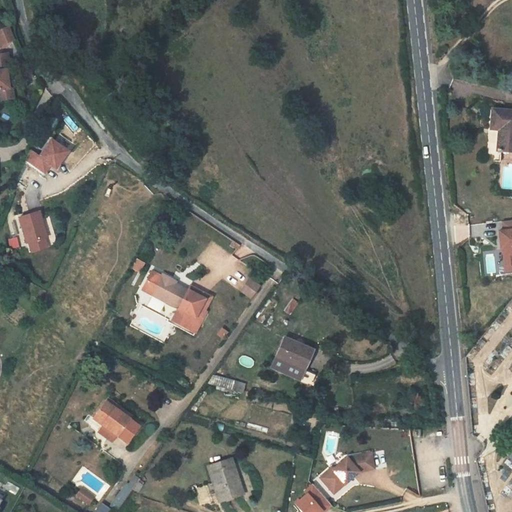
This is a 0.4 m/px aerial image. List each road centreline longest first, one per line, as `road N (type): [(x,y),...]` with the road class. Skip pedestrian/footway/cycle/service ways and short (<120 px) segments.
road 1 (unclassified): [(14,0),(35,54),(101,134),(280,267)]
road 2 (primary): [(415,0),(454,380)]
road 3 (unclassified): [(280,267),(454,380)]
road 4 (residential): [(280,267),(189,397)]
road 5 (primary): [(454,380),(471,511)]
